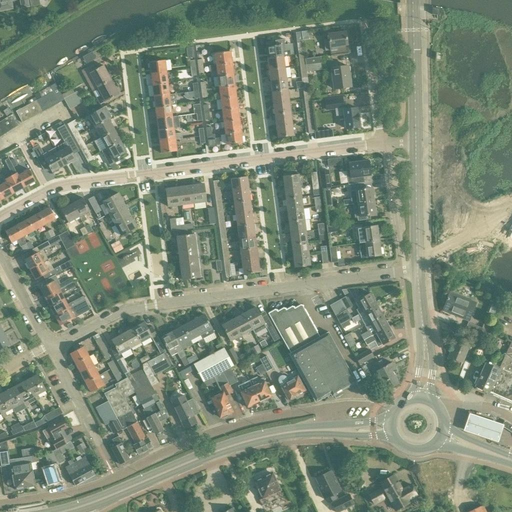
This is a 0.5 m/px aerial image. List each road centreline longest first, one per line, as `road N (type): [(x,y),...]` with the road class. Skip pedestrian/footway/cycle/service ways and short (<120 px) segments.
road 1 (residential): [(0,216),(65,185),(383,143)]
road 2 (residential): [(49,345),(146,306),(402,271)]
road 3 (residential): [(334,408),(225,428),(74,492),(0,503)]
road 4 (primary): [(62,511),(269,435)]
road 5 (secondary): [(414,142),(412,0)]
road 6 (residential): [(402,271),(383,143)]
road 7 (residential): [(383,143),(364,22)]
road 8 (secondary): [(416,264),(414,142)]
